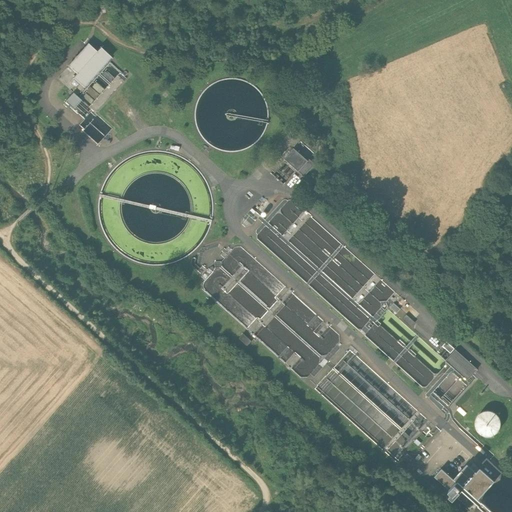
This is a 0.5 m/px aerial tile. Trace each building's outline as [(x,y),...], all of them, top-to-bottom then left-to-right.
[(88,44),(67,66),(76,74),(72,78),(83,87),(110,57),(103,50),(104,48),(101,46),(96,52),(88,44)] [(80,100),(72,93),(64,102),(72,109),(80,100)] [(135,106),(124,117),(133,126),(144,115),(135,106)] [(294,149),(284,159),(304,177),(315,165),(309,160),(308,161),(294,149)] [(294,189),(300,180),(293,175),(286,184),(294,189)] [(450,353),(454,349),(446,342),(442,346),(450,353)] [(455,350),(445,361),(467,381),(477,369),(455,350)] [(488,411),(484,411),(480,413),(477,416),(476,420),(475,424),(476,428),(478,432),(482,435),(486,436),(490,436),(494,435),(497,432),(500,429),(501,425),(501,421),(499,417),(496,414),(493,411),(488,411)] [(441,469),(434,477),(451,492),(449,495),(453,498),(455,496),(470,509),(494,482),(480,469),(476,473),(467,465),(453,480),(441,469)] [(511,511),(511,500),(509,498),(503,495),(496,494),(489,495),(483,498),(478,503),(475,509),(474,511),(511,511)]
